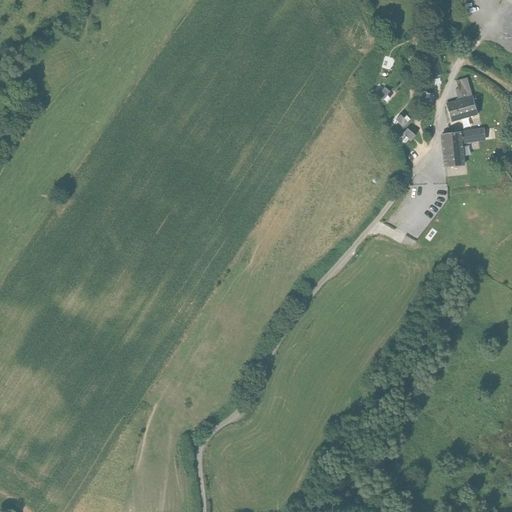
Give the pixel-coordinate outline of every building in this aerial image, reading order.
[(428,62),(432,78),(441,75),(437,60),(428,62)] [(459,100),(473,97),(469,80),(459,82),(461,89),(457,90),(459,100)] [(383,89),(376,97),(385,104),(389,99),(386,96),(388,93),(383,89)] [(430,93),(419,91),(417,102),(424,103),(425,100),(428,101),(430,93)] [(446,104),(451,122),(478,115),(473,97),(459,100),(446,104)] [(400,116),(395,121),(402,128),(410,120),(405,116),(402,119),(400,116)] [(484,128),(440,134),(442,149),(444,168),(464,165),(461,144),(486,141),(484,128)] [(407,130),(400,138),(405,142),(407,139),(410,142),(414,136),(407,130)]
